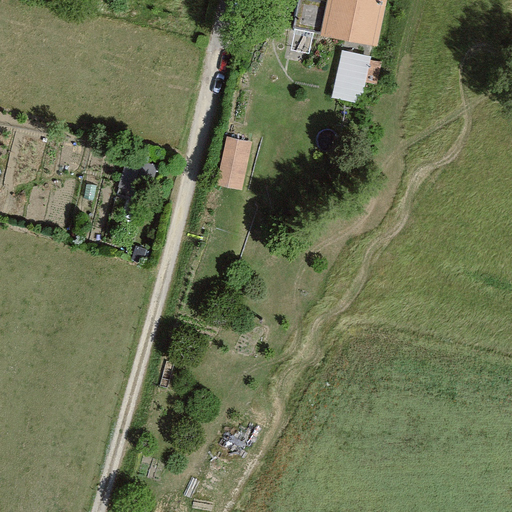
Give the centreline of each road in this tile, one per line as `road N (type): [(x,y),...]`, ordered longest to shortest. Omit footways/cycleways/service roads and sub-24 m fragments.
road 1 (track): [(197,153),(98,511)]
road 2 (residential): [(235,0),(197,153)]
